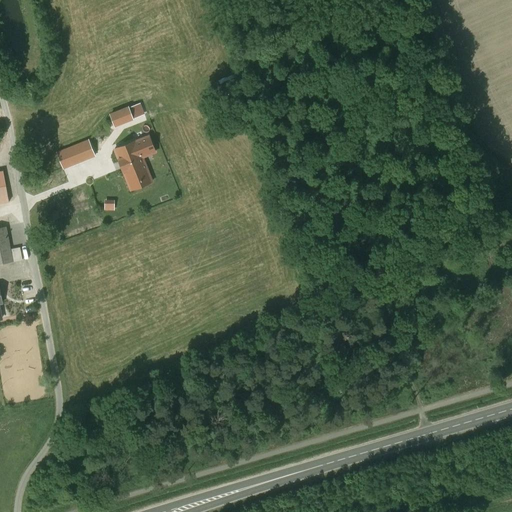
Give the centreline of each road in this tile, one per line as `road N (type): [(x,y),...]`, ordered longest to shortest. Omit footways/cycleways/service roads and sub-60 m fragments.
road 1 (unclassified): [(0,92),(61,400),(19,511)]
road 2 (secondary): [(171,511),(511,409)]
road 3 (track): [(397,0),(237,82)]
